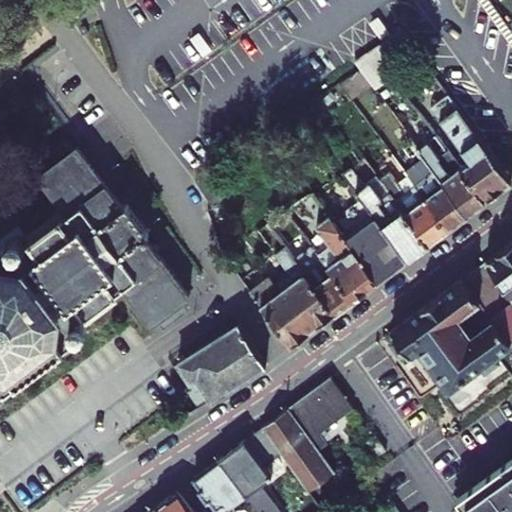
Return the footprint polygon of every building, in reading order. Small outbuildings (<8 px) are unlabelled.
[(378,16),(368,23),(381,41),(391,34),(378,16)] [(390,78),(393,76),(402,70),(396,62),(416,47),(402,28),(369,51),(375,58),(390,78)] [(223,45),(214,51),(226,69),(235,63),(223,45)] [(369,51),(355,60),(361,68),(375,58),(369,51)] [(375,58),(361,68),(370,80),(376,88),(390,78),(375,58)] [(361,68),(345,80),(354,92),(370,80),(361,68)] [(511,180),(449,93),(431,106),(470,160),(461,166),(486,200),(511,180)] [(305,119),(299,110),(269,131),(275,140),(305,119)] [(486,200),(461,166),(448,149),(439,156),(412,120),(404,126),(410,135),(409,136),(413,142),(424,156),(468,214),(486,200)] [(0,394),(2,393),(2,390),(3,389),(5,391),(77,337),(75,335),(77,334),(80,335),(84,331),(85,325),(82,320),(79,321),(78,319),(123,285),(152,324),(159,318),(164,325),(189,307),(184,300),(190,295),(189,294),(147,238),(150,236),(148,233),(150,232),(128,202),(123,206),(78,145),(71,151),(66,144),(42,162),(47,169),(40,174),(68,212),(24,246),(23,245),(23,242),(20,237),(14,236),(9,240),(9,243),(8,244),(6,241),(0,245),(0,394)] [(415,184),(448,228),(468,214),(424,156),(405,171),(408,175),(415,184)] [(221,164),(196,180),(212,204),(236,187),(221,164)] [(429,243),(381,178),(377,174),(364,184),(351,166),(342,172),(362,198),(409,258),(429,243)] [(448,228),(415,184),(405,192),(398,182),(390,171),(381,178),(429,243),(448,228)] [(415,184),(408,175),(398,182),(405,192),(415,184)] [(409,258),(362,198),(334,220),(379,280),(409,258)] [(379,280),(334,220),(330,215),(317,225),(329,241),(317,250),(354,299),(379,280)] [(508,339),(511,335),(511,240),(462,277),(508,339)] [(269,275),(250,289),(292,344),(336,312),(296,258),(286,244),(275,252),(291,273),(276,285),(269,275)] [(317,250),(314,245),(296,258),(336,312),(354,299),(317,250)] [(508,339),(462,277),(392,330),(396,335),(391,339),(400,352),(405,348),(410,354),(419,346),(450,387),(481,364),(486,370),(500,359),(496,353),(511,342),(508,339)] [(188,390),(199,407),(267,364),(240,322),(179,361),(191,380),(193,379),(197,384),(188,390)] [(325,427),(352,406),(330,376),(289,407),(319,449),(327,442),(326,441),(319,431),(325,427)] [(289,407),(264,425),(284,453),(310,490),(318,484),(335,471),(319,449),(289,407)] [(266,466),(284,453),(264,425),(220,458),(247,493),(261,511),(279,511),(260,485),(273,476),(266,466)] [(332,436),(325,427),(319,431),(326,441),(332,436)] [(388,451),(377,435),(368,441),(379,457),(388,451)] [(511,511),(511,457),(455,498),(465,511),(511,511)] [(220,458),(195,477),(203,488),(200,490),(208,500),(211,498),(220,511),(235,511),(238,511),(233,504),(247,493),(220,458)] [(318,484),(310,490),(323,507),(326,511),(327,511),(335,506),(318,484)] [(195,511),(178,489),(156,506),(160,511),(195,511)] [(400,511),(394,503),(382,511),(400,511)]
